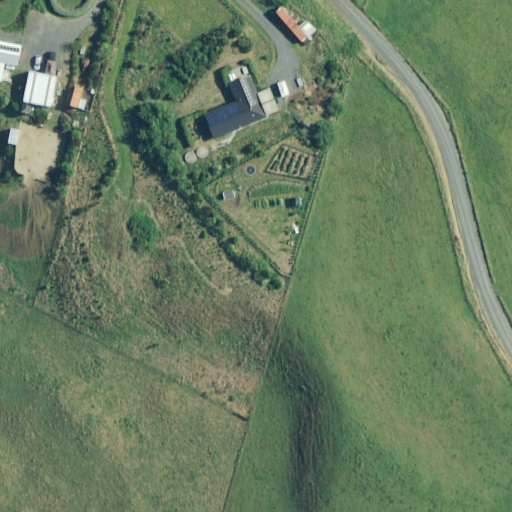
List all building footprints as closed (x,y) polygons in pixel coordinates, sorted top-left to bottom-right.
[(163,6),(160,0),(151,0),(143,3),(146,12),(163,6)] [(310,36),(284,6),(277,12),(303,42),(310,36)] [(50,11),(32,9),(30,28),(48,30),(50,11)] [(0,81),(4,82),(6,68),(14,69),(15,66),(20,66),(23,45),(0,40),(0,81)] [(31,71),(25,101),(23,113),(32,115),(34,103),(53,106),(59,76),(31,71)] [(254,75),(251,76),(231,84),(238,102),(206,115),(216,140),(268,119),(282,113),(273,89),(261,93),(254,75)] [(87,86),(79,83),(71,105),(79,108),(87,86)] [(22,129),(11,128),(9,144),(19,145),(22,129)] [(205,145),(184,155),(189,166),(210,155),(205,145)]
